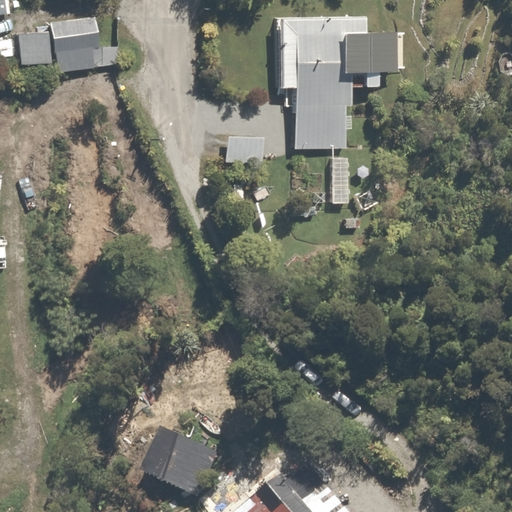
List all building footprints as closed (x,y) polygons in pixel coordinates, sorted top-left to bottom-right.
[(367,12),(275,11),(275,83),(290,83),(289,146),(349,147),(350,85),(374,85),(374,71),(407,72),(407,29),(367,28),(367,12)] [(14,30),(14,35),(13,57),(13,65),(48,64),(47,30),(14,30)] [(0,57),(13,57),(14,35),(0,35),(0,57)] [(104,66),(103,42),(53,44),(54,68),(104,66)] [(262,130),(223,130),(222,160),(262,160),(262,130)] [(340,213),(319,213),(318,238),(330,238),(330,229),(340,230),(340,213)] [(206,424),(179,407),(157,442),(184,459),(206,424)] [(334,511),(310,478),(297,487),(292,480),(247,511),(334,511)]
